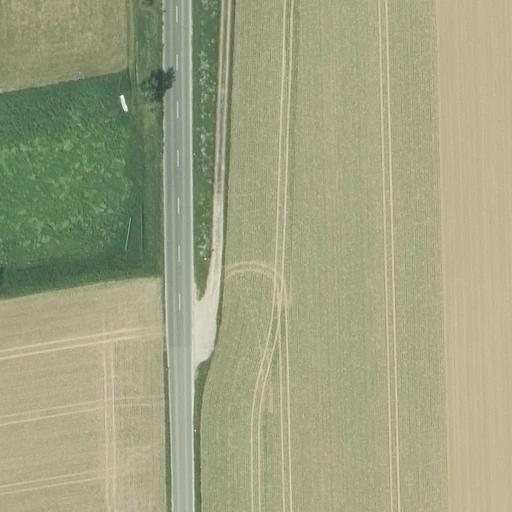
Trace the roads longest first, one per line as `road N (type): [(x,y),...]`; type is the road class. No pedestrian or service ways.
road 1 (tertiary): [(177,0),(183,511)]
road 2 (track): [(179,337),(212,312),(224,0)]
